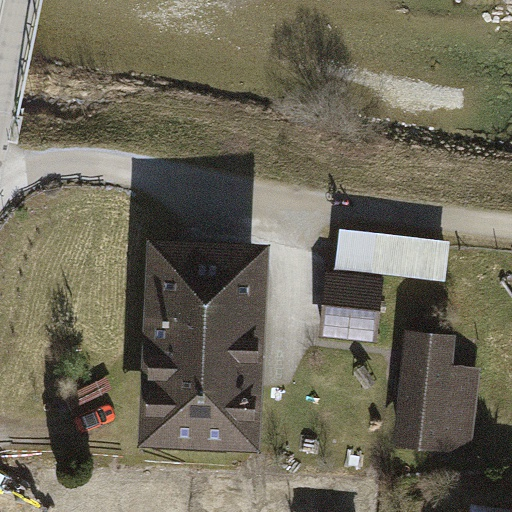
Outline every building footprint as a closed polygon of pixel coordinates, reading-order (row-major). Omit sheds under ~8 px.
[(449,237),(340,225),(335,263),(445,275),(449,237)] [(268,237),(152,232),(142,431),(259,436),(268,237)] [(380,277),(326,270),(318,334),(372,340),(380,277)] [(458,325),(406,319),(392,442),(473,451),(483,365),(454,362),(458,325)] [(511,511),(511,510),(461,503),(459,511),(511,511)]
